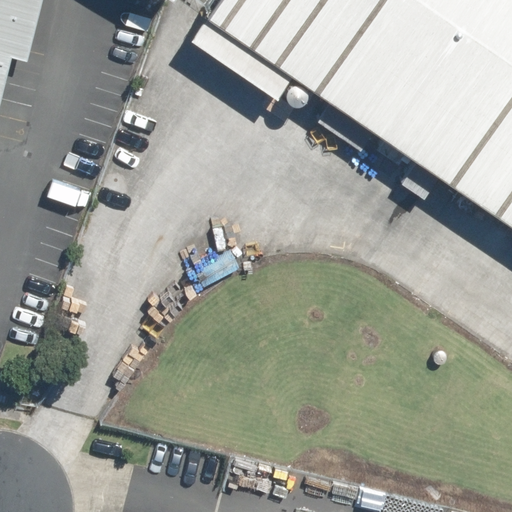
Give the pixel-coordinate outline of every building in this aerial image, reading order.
[(0,0),(0,141),(2,142),(37,0),(0,0)] [(511,0),(219,0),(208,18),(511,218),(511,0)] [(443,275),(375,229),(358,255),(425,301),(443,275)] [(195,264),(204,280),(237,263),(228,246),(195,264)] [(511,318),(490,302),(471,328),(511,358),(511,318)]
